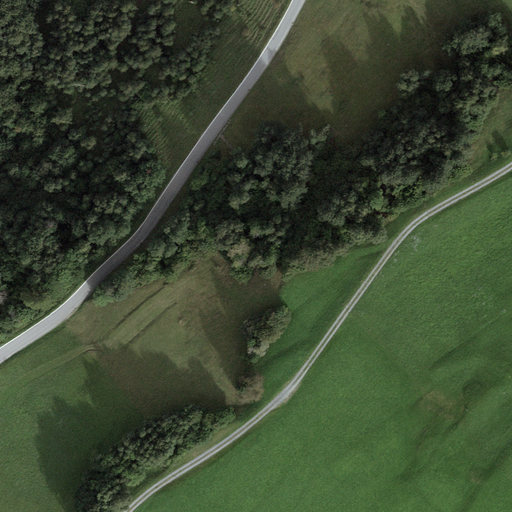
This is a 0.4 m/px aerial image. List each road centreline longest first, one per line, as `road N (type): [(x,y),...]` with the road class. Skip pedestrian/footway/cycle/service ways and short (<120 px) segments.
road 1 (track): [(133,511),(282,402),(412,227),(511,164)]
road 2 (unclassified): [(0,356),(66,308),(142,235),(298,0)]
